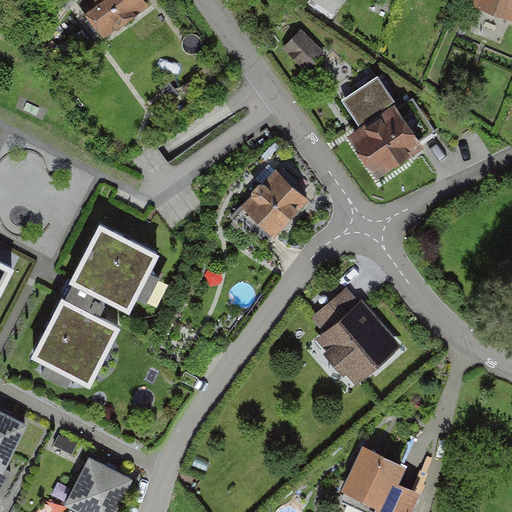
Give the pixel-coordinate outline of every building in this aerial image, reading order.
[(148,0),(84,0),(79,3),(100,37),(151,5),(148,0)] [(511,0),(481,0),(477,12),(511,26),(511,0)] [(326,51),(302,29),(282,50),(306,72),(326,51)] [(356,127),(346,133),(374,175),(424,142),(396,100),(392,103),(375,78),(339,102),(356,127)] [(313,196),(282,168),(246,206),(277,235),(313,196)] [(156,254),(105,226),(77,280),(94,289),(84,307),(63,296),(29,361),(85,390),(118,327),(96,316),(107,296),(128,307),(156,254)] [(0,293),(10,276),(0,270),(0,293)] [(405,347),(360,296),(317,334),(363,385),(405,347)] [(30,423),(0,408),(0,466),(6,470),(30,423)] [(364,447),(347,487),(395,506),(411,466),(364,447)] [(118,511),(136,479),(93,457),(68,506),(80,511),(118,511)]
